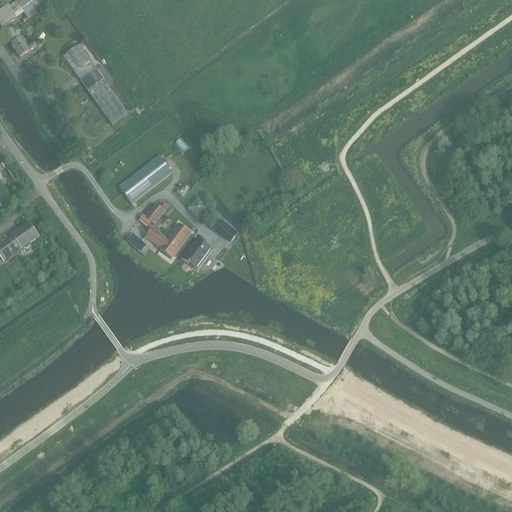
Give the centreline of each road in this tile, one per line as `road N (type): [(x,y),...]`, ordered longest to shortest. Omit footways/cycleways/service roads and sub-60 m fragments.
road 1 (unknown): [(445,264),(456,227),(418,160),(423,143),(511,83)]
road 2 (unknown): [(0,505),(187,376)]
road 3 (residential): [(92,306),(88,252),(0,128)]
road 4 (unknown): [(511,385),(414,335),(380,304)]
